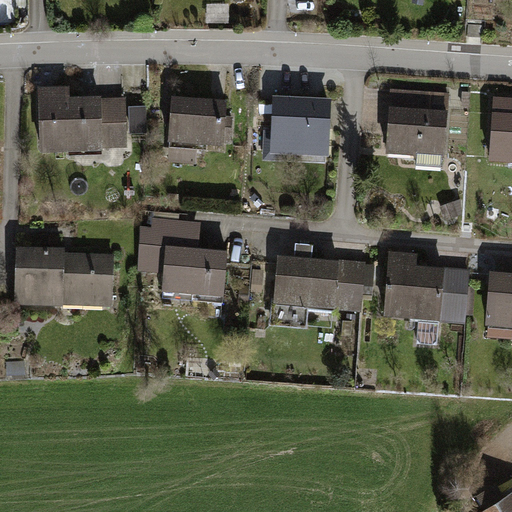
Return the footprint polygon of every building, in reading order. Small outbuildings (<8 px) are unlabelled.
[(484,25),(468,25),(468,38),(483,38),(484,25)] [(79,92),(46,93),(48,157),(133,153),(131,106),(112,106),(111,100),(80,101),(79,92)] [(458,99),(398,96),(394,159),(454,163),(458,99)] [(239,104),(182,100),(179,143),(236,147),(239,104)] [(338,107),(285,104),(282,152),(335,156),(338,107)] [(511,105),(502,105),(498,166),(511,166),(511,105)] [(204,231),(146,226),(142,282),(171,285),(170,299),(234,304),(238,257),(202,254),(204,231)] [(73,252),(24,250),(21,307),(116,312),(118,261),(73,259),(73,252)] [(426,264),(397,261),(392,321),(471,328),(476,277),(426,273),(426,264)] [(372,269),(287,262),(283,307),(368,315),(372,269)] [(511,277),(500,276),(495,329),(511,329),(511,277)] [(511,511),(511,490),(505,495),(498,483),(477,496),(485,509),(479,511),(511,511)]
